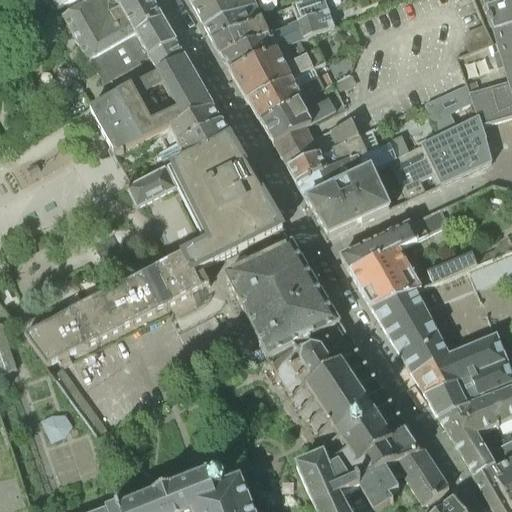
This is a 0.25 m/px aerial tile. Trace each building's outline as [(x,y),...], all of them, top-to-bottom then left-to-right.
[(51,0),(50,1),(58,13),(72,4),(73,6),(84,0),(51,0)] [(157,76),(184,61),(148,0),(94,0),(62,19),(89,65),(92,64),(104,87),(141,67),(141,65),(148,61),(157,76)] [(212,44),(262,21),(253,0),(218,0),(206,7),(203,2),(192,7),(212,44)] [(298,26),(329,14),(324,0),(320,0),(293,10),(298,26)] [(470,97),(482,128),(511,120),(511,0),(481,0),(499,59),(493,61),(498,77),(504,75),(507,86),(470,97)] [(229,74),(281,51),(299,45),(303,43),(335,31),(329,14),(298,26),(273,36),(270,38),(220,58),(229,74)] [(212,44),(220,58),(270,38),(262,21),(212,44)] [(247,103),(313,72),(326,66),(319,53),(306,59),(299,45),(281,51),(229,74),(247,103)] [(341,57),(357,50),(345,45),(341,57)] [(169,132),(169,133),(213,111),(184,61),(157,76),(90,113),(116,159),(169,132)] [(261,126),(300,106),(303,103),(325,92),(319,80),(313,72),(247,103),(257,121),(261,126)] [(492,167),(482,128),(470,97),(468,88),(457,93),(425,108),(434,127),(440,139),(429,145),(448,187),(492,167)] [(273,147),(308,131),(337,116),(336,115),(332,107),(329,103),(310,113),(309,115),(311,118),(308,119),(300,106),(261,126),(273,147)] [(169,133),(177,148),(221,125),(213,111),(169,133)] [(177,148),(182,158),(227,135),(221,125),(177,148)] [(282,161),(288,172),(359,140),(353,125),(314,143),(282,161)] [(277,154),(282,161),(314,143),(310,136),(308,131),(273,147),(277,154)] [(227,135),(182,158),(184,162),(126,191),(137,213),(180,191),(207,244),(180,258),(181,259),(167,266),(118,290),(69,314),(70,316),(25,338),(47,369),(59,363),(66,360),(86,350),(87,351),(166,312),(198,296),(204,293),(204,292),(210,289),(205,279),(202,273),(283,231),(250,174),(227,135)] [(288,172),(297,187),(380,150),(373,135),(360,141),(359,140),(288,172)] [(333,194),(372,176),(392,167),(409,204),(448,187),(429,145),(409,155),(402,140),(380,150),(297,187),(308,205),(333,194)] [(333,194),(350,231),(389,213),(372,176),(333,194)] [(329,241),(350,231),(333,194),(308,205),(329,241)] [(349,274),(381,261),(400,252),(416,245),(417,246),(419,245),(419,243),(442,234),(445,223),(440,213),(340,259),(349,274)] [(268,363),(341,328),(292,247),(226,278),(268,363)] [(371,312),(417,295),(423,293),(433,288),(440,287),(468,274),(477,269),(472,256),(428,275),(428,276),(417,282),(400,252),(381,261),(349,274),(371,312)] [(437,422),(511,390),(511,376),(509,366),(497,339),(449,358),(417,295),(371,312),(425,399),(437,422)] [(1,327),(0,327),(0,377),(15,373),(1,327)] [(325,456),(347,497),(359,493),(370,511),(382,511),(394,506),(389,499),(399,494),(392,482),(402,480),(422,511),(449,493),(423,453),(419,456),(406,436),(410,433),(408,431),(404,434),(397,423),(401,421),(400,418),(396,421),(389,411),(393,408),(391,406),(387,408),(381,398),(385,396),(383,393),(379,396),(372,386),(376,383),(375,381),(371,383),(364,373),(368,370),(366,368),(362,371),(356,360),(360,358),(358,355),(354,358),(349,350),(351,348),(350,345),(347,347),(342,340),(345,338),(344,337),(345,336),(341,328),(268,363),(325,456)] [(474,481),(495,468),(488,455),(484,449),(478,439),(511,423),(511,390),(437,422),(462,462),(474,481)] [(71,431),(66,419),(54,419),(42,424),(51,445),(63,439),(71,431)] [(511,443),(488,455),(495,468),(505,484),(499,487),(511,510),(511,443)] [(347,511),(341,500),(347,497),(325,456),(295,469),(313,511),(253,511),(241,480),(225,486),(223,480),(218,477),(211,480),(210,482),(208,476),(179,487),(130,506),(120,510),(118,508),(108,511),(347,511)] [(491,511),(511,511),(511,510),(499,487),(505,484),(495,468),(474,481),(491,511)] [(461,511),(454,500),(437,511),(461,511)]
